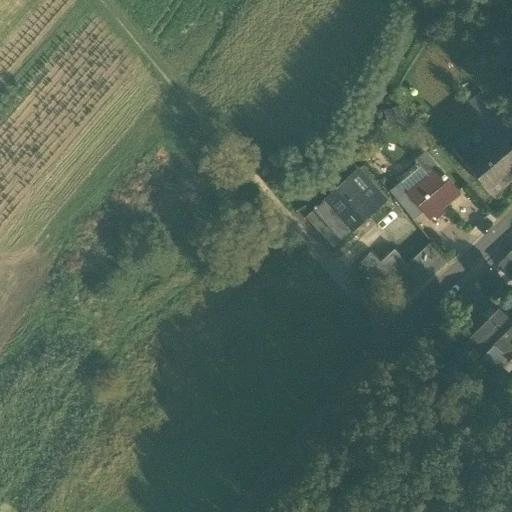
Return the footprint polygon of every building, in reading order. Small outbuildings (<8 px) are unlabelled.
[(466,166),(492,196),(511,179),(511,150),(498,133),(475,152),(478,155),(466,166)] [(420,167),(400,184),(407,193),(408,192),(408,193),(428,177),(438,168),(425,153),(415,161),(420,167)] [(423,213),(429,220),(434,215),(437,219),(443,214),(440,211),(459,195),(438,168),(428,177),(408,193),(408,192),(407,193),(423,213)] [(355,173),(331,196),(358,226),(383,204),(355,173)] [(390,192),(398,201),(407,193),(400,184),(390,192)] [(398,201),(414,221),(423,213),(407,193),(398,201)] [(334,247),(358,226),(331,196),(307,217),(334,247)] [(393,279),(410,297),(447,262),(432,243),(393,279)] [(380,261),(373,251),(362,260),(381,285),(408,264),(396,248),(380,261)] [(511,280),(511,263),(507,258),(498,265),(511,280)] [(492,271),(483,279),(496,294),(505,287),(506,286),(492,271)] [(483,279),(473,287),(487,303),(497,295),(496,294),(483,279)] [(473,287),(463,297),(477,313),(487,303),(473,287)] [(466,323),(477,313),(463,297),(452,307),(466,323)] [(461,348),(482,357),(511,326),(498,312),(480,330),(479,329),(461,348)] [(511,326),(482,357),(502,368),(509,360),(511,362),(511,361),(511,326)] [(403,355),(411,362),(421,350),(413,344),(403,355)]
